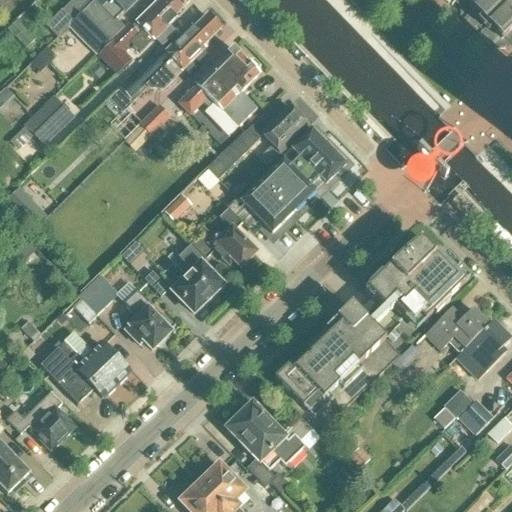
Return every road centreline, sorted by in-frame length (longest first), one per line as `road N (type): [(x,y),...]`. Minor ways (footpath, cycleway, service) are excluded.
road 1 (unclassified): [(71,511),(400,189)]
road 2 (residential): [(215,0),(400,189)]
road 3 (unclassified): [(511,303),(400,189)]
road 4 (tertiary): [(396,0),(489,98)]
road 5 (residential): [(400,189),(489,98)]
